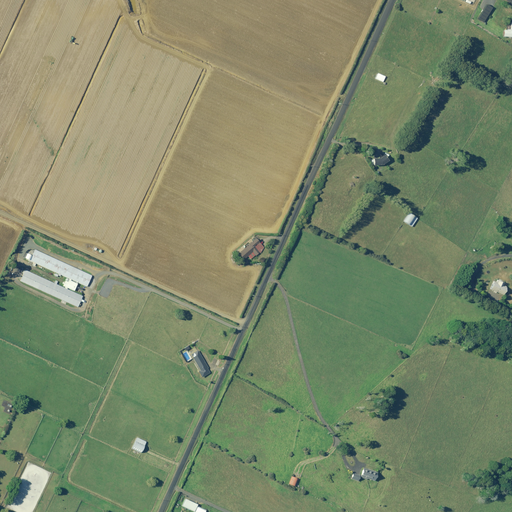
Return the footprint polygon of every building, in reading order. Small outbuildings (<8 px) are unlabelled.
[(492,8),(486,5),(478,19),(483,22),(492,8)] [(509,28),(510,28),(510,30),(507,30),(504,30),(503,36),(509,37),(509,38),(511,38),(511,37),(511,36),(511,22),(510,23),(510,25),(509,25),(509,28)] [(385,77),(377,74),(375,79),(383,82),(385,77)] [(373,166),(382,165),(388,161),(384,156),(379,158),(371,159),(371,165),(373,165),(373,166)] [(417,218),(409,213),(404,221),(412,227),(417,218)] [(259,243),(256,239),(238,254),(243,260),(248,256),(250,259),(255,255),(255,256),(260,252),(254,246),(256,244),(257,245),(259,243)] [(33,250),(29,260),(86,286),(91,276),(33,250)] [(25,271),(20,281),(78,307),(83,297),(25,271)] [(504,283),(497,280),(496,283),(493,281),(490,290),(503,295),(506,287),(503,286),(504,283)] [(208,368),(198,350),(190,354),(199,370),(198,371),(202,377),(210,373),(207,368),(208,368)] [(139,455),(140,452),(141,452),(146,442),(137,438),(131,451),(139,455)] [(376,472),(368,469),(368,470),(362,468),(359,477),(366,480),(366,479),(373,481),(376,472)] [(359,475),(352,473),(350,479),(357,481),(359,475)] [(297,479),(291,477),(288,484),(294,487),(297,479)] [(197,505),(185,499),(182,506),(194,511),(204,511),(206,510),(197,506),(197,505)]
